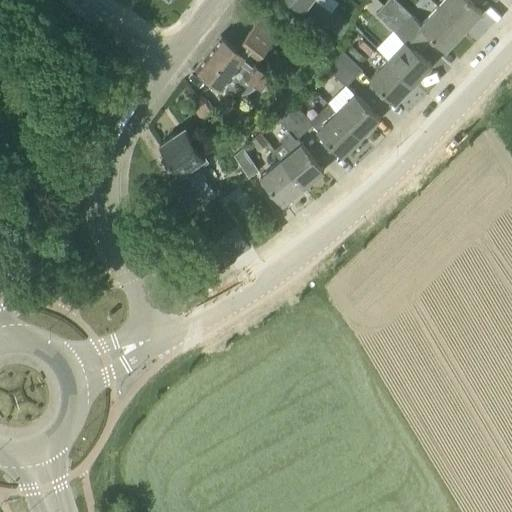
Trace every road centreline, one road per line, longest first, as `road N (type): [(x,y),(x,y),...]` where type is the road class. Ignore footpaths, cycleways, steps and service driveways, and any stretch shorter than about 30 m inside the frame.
road 1 (tertiary): [(158,338),(269,277),(331,231),(511,51)]
road 2 (residential): [(158,338),(104,207),(106,163),(167,64)]
